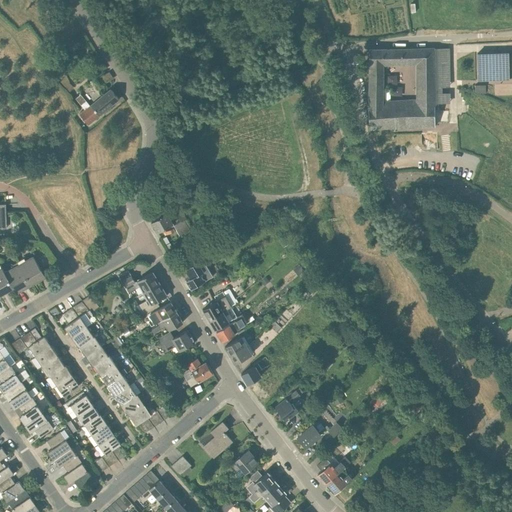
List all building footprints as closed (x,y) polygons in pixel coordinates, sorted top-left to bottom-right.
[(368,53),(369,132),(437,131),(436,108),(452,107),(451,52),(368,53)] [(60,82),(66,88),(70,84),(67,76),(60,82)] [(88,124),(118,99),(111,90),(91,107),(81,94),(75,99),(86,111),(80,116),(88,124)] [(187,219),(182,211),(180,206),(151,222),(157,232),(173,224),(170,218),(172,218),(177,215),(181,222),(176,225),(181,236),(192,230),(186,220),(187,219)] [(280,241),(284,246),(288,243),(284,238),(280,241)] [(33,256),(19,265),(30,284),(38,279),(40,281),(46,278),(33,256)] [(191,290),(205,281),(201,274),(203,272),(198,263),(187,270),(193,278),(187,282),(191,290)] [(30,284),(19,265),(5,273),(13,287),(14,289),(15,289),(17,294),(24,291),(22,288),(30,284)] [(300,265),(293,270),(298,276),(305,271),(300,265)] [(13,287),(5,273),(2,268),(0,268),(0,297),(8,293),(6,290),(13,287)] [(139,287),(143,293),(160,283),(153,272),(135,282),(128,270),(118,276),(128,294),(139,287)] [(265,276),(260,280),(264,285),(269,281),(265,276)] [(160,283),(143,293),(147,301),(148,300),(151,305),(167,296),(160,283)] [(209,320),(223,312),(238,302),(230,289),(223,293),(222,291),(214,296),(217,301),(203,310),(209,320)] [(81,301),(89,311),(96,306),(89,296),(81,301)] [(84,315),(89,311),(81,301),(77,305),(84,315)] [(148,322),(152,327),(177,312),(171,302),(157,311),(150,315),(152,319),(148,322)] [(84,315),(77,305),(72,308),(79,318),(80,317),(84,315)] [(67,311),(74,321),(79,318),(72,308),(67,311)] [(62,315),(68,325),(74,321),(67,311),(62,315)] [(177,312),(152,327),(149,329),(153,336),(158,333),(156,331),(166,325),(170,331),(183,323),(177,312)] [(223,312),(209,320),(215,330),(229,322),(223,312)] [(216,332),(222,342),(235,334),(233,332),(240,328),(247,324),(242,314),(234,318),(235,321),(233,322),(216,332)] [(79,318),(74,321),(68,325),(65,327),(72,337),(87,327),(80,317),(79,318)] [(79,347),(94,337),(87,327),(72,337),(79,347)] [(108,331),(112,336),(116,332),(112,327),(108,331)] [(125,335),(130,331),(127,327),(122,331),(123,331),(113,338),(119,346),(123,343),(120,337),(124,334),(125,335)] [(30,332),(36,341),(42,338),(35,328),(30,332)] [(246,334),(248,334),(245,328),(237,333),(240,338),(242,337),(246,334)] [(195,343),(188,330),(174,338),(171,333),(159,340),(163,346),(165,344),(167,348),(165,350),(167,351),(176,346),(179,352),(195,343)] [(36,341),(30,332),(25,335),(31,345),(36,341)] [(31,345),(25,335),(20,338),(27,348),(28,347),(31,345)] [(36,341),(31,345),(28,347),(35,357),(51,346),(44,336),(42,338),(36,341)] [(86,357),(101,346),(94,336),(94,337),(79,347),(86,357)] [(225,347),(230,355),(247,345),(242,337),(240,338),(225,347)] [(27,348),(20,338),(15,342),(22,351),(27,348)] [(22,351),(15,342),(10,345),(17,355),(22,351)] [(247,345),(230,355),(235,364),(252,354),(247,345)] [(51,346),(35,357),(42,367),(58,356),(51,346)] [(93,367),(94,366),(108,356),(101,346),(86,357),(93,367)] [(0,373),(10,366),(0,351),(0,373)] [(58,356),(42,367),(49,377),(50,377),(64,366),(58,356)] [(101,376),(115,365),(109,356),(108,356),(94,366),(101,376)] [(247,384),(261,376),(258,372),(271,365),(266,356),(253,364),(255,366),(241,374),(247,384)] [(201,366),(197,359),(194,361),(190,363),(188,364),(192,371),(191,372),(189,369),(183,373),(191,386),(213,373),(206,363),(201,366)] [(65,365),(64,366),(50,377),(57,387),(73,376),(65,365)] [(108,386),(122,375),(115,365),(101,376),(108,386)] [(10,366),(0,373),(0,380),(2,383),(0,384),(0,389),(3,394),(7,391),(21,381),(10,366)] [(114,396),(129,386),(122,375),(108,386),(114,396)] [(73,376),(57,387),(64,397),(79,386),(73,376)] [(21,381),(7,391),(12,398),(8,401),(14,410),(18,407),(32,397),(21,381)] [(122,406),(136,396),(129,386),(114,396),(122,406)] [(294,400),(300,395),(296,390),(290,394),(294,400)] [(315,398),(319,404),(325,399),(322,394),(315,398)] [(70,406),(77,416),(93,405),(86,395),(70,406)] [(375,408),(382,400),(377,395),(370,403),(375,408)] [(129,415),(143,405),(137,396),(136,396),(122,406),(129,415)] [(32,397),(18,407),(23,414),(19,417),(25,425),(42,413),(32,397)] [(411,397),(405,404),(416,414),(422,407),(411,397)] [(278,405),(279,407),(276,409),(285,420),(298,410),(293,403),(292,404),(287,398),(278,405)] [(93,405),(77,416),(84,426),(85,425),(99,415),(93,405)] [(148,417),(150,416),(143,405),(129,415),(136,425),(137,424),(142,421),(148,417)] [(165,405),(163,407),(169,417),(175,413),(165,405)] [(169,417),(163,407),(157,411),(164,420),(169,417)] [(305,422),(312,414),(308,410),(301,418),(305,422)] [(164,420),(157,411),(152,414),(159,424),(164,420)] [(42,413),(25,425),(30,433),(34,430),(39,438),(53,428),(42,413)] [(99,415),(85,425),(92,435),(107,425),(100,414),(99,415)] [(152,414),(150,416),(148,417),(154,427),(159,424),(152,414)] [(154,427),(148,417),(142,421),(149,431),(154,427)] [(320,419),(316,422),(324,430),(328,427),(320,419)] [(149,431),(142,421),(137,424),(144,434),(149,431)] [(214,458),(233,441),(224,432),(229,428),(222,421),(210,432),(211,433),(214,437),(203,446),(214,458)] [(334,436),(342,428),(336,422),(328,431),(334,436)] [(299,438),(306,447),(321,435),(312,424),(305,430),(307,432),(299,438)] [(107,425),(92,435),(99,445),(114,434),(107,425)] [(54,460),(72,447),(61,432),(47,441),(52,449),(48,452),(54,460)] [(114,434),(99,445),(105,455),(107,454),(112,451),(117,447),(121,445),(114,434)] [(68,472),(82,463),(72,447),(54,460),(59,468),(63,465),(68,472)] [(117,447),(112,451),(118,461),(123,457),(117,447)] [(230,466),(240,478),(258,462),(248,450),(230,466)] [(112,451),(107,454),(113,464),(118,461),(112,451)] [(107,454),(105,455),(102,458),(108,467),(113,464),(107,454)] [(325,483),(338,472),(350,461),(345,456),(339,462),(330,454),(317,466),(321,471),(317,474),(325,483)] [(180,475),(191,466),(182,456),(171,466),(180,475)] [(108,467),(102,458),(97,461),(104,471),(108,467)] [(0,482),(10,476),(14,473),(8,466),(4,468),(0,461),(0,482)] [(104,471),(97,461),(92,464),(98,474),(104,471)] [(93,478),(82,463),(68,472),(64,475),(70,483),(74,480),(79,488),(93,478)] [(147,474),(155,483),(159,479),(151,470),(147,474)] [(249,508),(251,504),(276,482),(267,472),(262,476),(258,470),(249,477),(254,483),(258,488),(243,501),(249,508)] [(338,472),(325,483),(335,494),(352,479),(350,476),(348,473),(343,477),(338,472)] [(143,478),(151,487),(155,483),(147,474),(143,478)] [(10,476),(0,482),(0,490),(7,501),(21,492),(25,489),(19,481),(15,483),(10,476)] [(198,491),(208,483),(204,476),(193,484),(198,491)] [(147,491),(149,488),(151,487),(143,478),(139,481),(147,491)] [(159,479),(155,483),(151,487),(149,488),(158,498),(168,489),(159,479)] [(134,485),(142,494),(147,491),(139,481),(134,485)] [(251,504),(249,508),(253,511),(267,499),(272,505),(270,507),(274,511),(279,511),(290,502),(284,495),(285,494),(276,482),(251,504)] [(130,488),(138,498),(142,494),(134,485),(130,488)] [(138,498),(130,488),(126,492),(134,501),(138,498)] [(168,489),(158,498),(166,507),(176,498),(168,489)] [(21,492),(7,501),(14,511),(23,511),(35,504),(30,496),(26,499),(21,492)] [(120,498),(128,507),(132,503),(124,494),(120,498)] [(224,511),(226,511),(234,505),(227,497),(218,504),(224,511)] [(116,501),(124,511),(128,507),(120,498),(116,501)] [(176,498),(166,507),(170,511),(178,511),(184,508),(176,498)] [(112,505),(117,511),(122,511),(124,511),(116,501),(112,505)]
